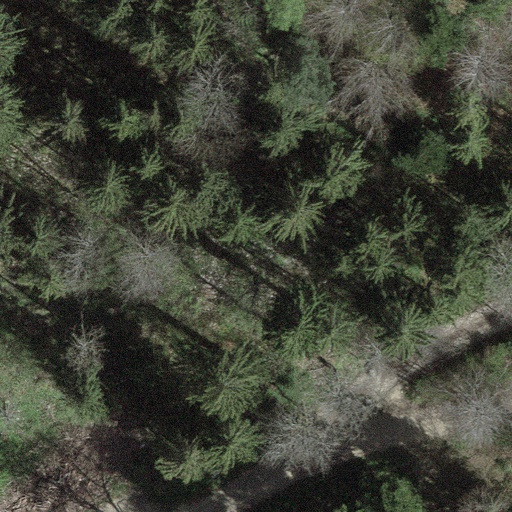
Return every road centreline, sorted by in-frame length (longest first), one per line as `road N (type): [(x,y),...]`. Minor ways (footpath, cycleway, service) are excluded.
road 1 (track): [(511,313),(442,347),(275,462)]
road 2 (track): [(275,462),(511,407)]
